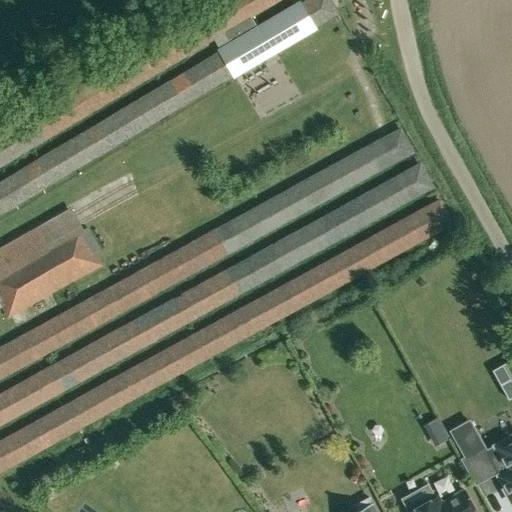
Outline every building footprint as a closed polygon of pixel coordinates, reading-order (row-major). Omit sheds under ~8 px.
[(222,0),(0,133),(0,168),(280,0),(222,0)] [(226,65),(233,77),(248,70),(317,27),(301,1),(256,26),(248,12),(269,0),(243,0),(202,25),(209,36),(220,29),(230,45),(218,52),(226,65)] [(218,52),(0,181),(0,216),(220,85),(233,77),(226,65),(218,52)] [(0,378),(413,151),(399,127),(0,345),(0,378)] [(0,423),(432,185),(420,160),(0,390),(0,423)] [(0,470),(451,222),(438,198),(0,437),(0,470)] [(0,303),(7,319),(103,267),(69,208),(0,247),(0,303)] [(511,356),(491,366),(504,397),(511,393),(511,356)] [(432,432),(443,427),(438,418),(428,423),(432,432)] [(483,447),(469,421),(451,431),(465,457),(483,447)] [(511,436),(485,451),(505,488),(504,488),(511,501),(511,500),(511,436)] [(407,511),(475,511),(464,490),(441,503),(437,496),(407,511)] [(375,511),(371,503),(353,511),(375,511)]
